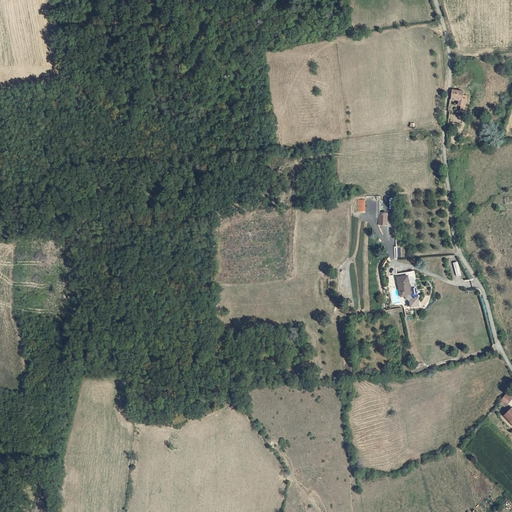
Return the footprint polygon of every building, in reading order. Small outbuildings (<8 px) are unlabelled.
[(462,105),(466,106),(467,95),(464,95),(464,92),(453,90),(452,97),(460,98),(459,105),(462,105)] [(365,211),(365,199),(357,199),(357,211),(365,211)] [(387,225),(387,212),(378,212),(378,225),(387,225)] [(407,296),(408,295),(406,277),(395,278),(398,297),(402,296),(407,300),(408,307),(417,305),(416,297),(410,298),(407,296)] [(511,398),(506,393),(501,399),(507,404),(511,398)]
